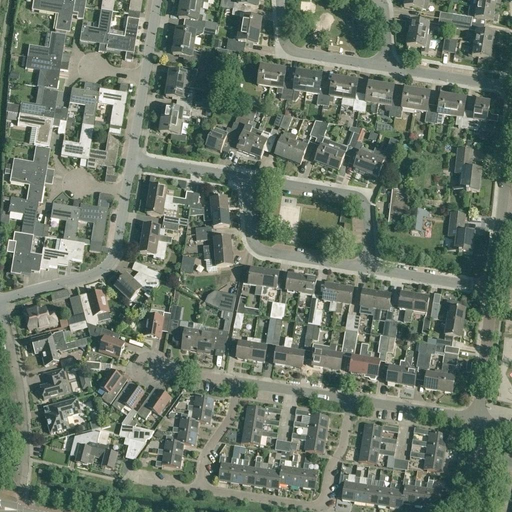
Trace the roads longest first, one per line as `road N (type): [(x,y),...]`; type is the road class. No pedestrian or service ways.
road 1 (residential): [(196,483),(313,504),(323,498),(343,447),(351,400)]
road 2 (residential): [(0,300),(95,275),(118,248),(128,193)]
road 3 (residential): [(366,267),(361,202),(348,193),(247,179)]
road 4 (residential): [(366,267),(261,251),(251,241),(247,179)]
road 5 (residential): [(22,486),(23,412),(0,309)]
road 6 (residential): [(383,67),(287,48),(280,0)]
road 7 (residential): [(479,421),(492,288)]
road 8 (residential): [(479,421),(351,400)]
road 9 (residential): [(511,87),(383,67)]
road 10 (residential): [(492,288),(366,267)]
